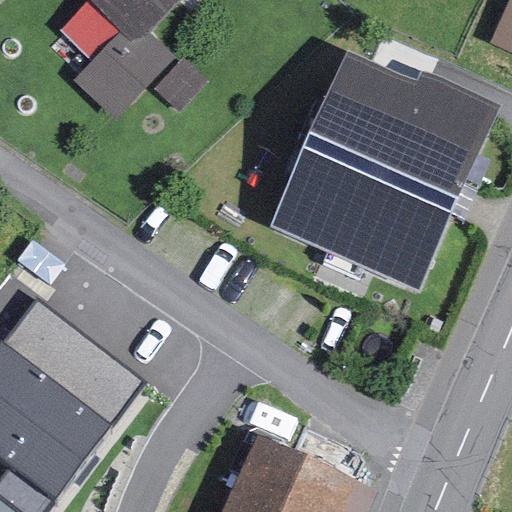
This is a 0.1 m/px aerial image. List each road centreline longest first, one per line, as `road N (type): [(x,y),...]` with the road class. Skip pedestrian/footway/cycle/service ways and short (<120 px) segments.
road 1 (residential): [(240,337),(0,165)]
road 2 (residential): [(445,483),(240,337)]
road 3 (residential): [(240,337),(154,465),(137,511)]
road 4 (primary): [(511,333),(445,483)]
